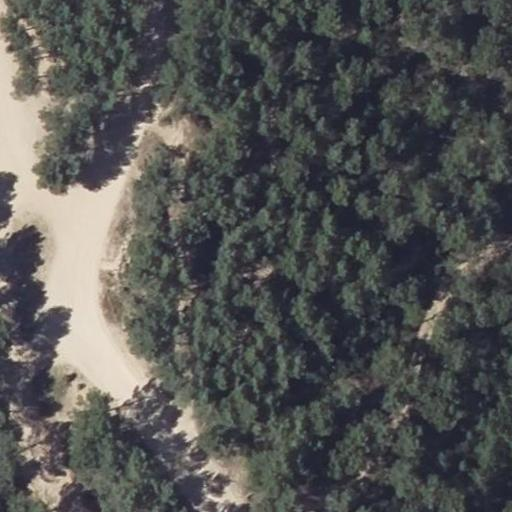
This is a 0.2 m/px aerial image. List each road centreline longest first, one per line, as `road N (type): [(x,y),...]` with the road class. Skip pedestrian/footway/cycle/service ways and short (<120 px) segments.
road 1 (track): [(155,0),(144,69),(75,238),(69,281),(77,320),(96,353),(209,506)]
road 2 (track): [(290,511),(230,376),(232,343),(281,241),(282,179),(272,133),(278,64),(264,0)]
road 3 (track): [(61,511),(31,450),(0,314)]
